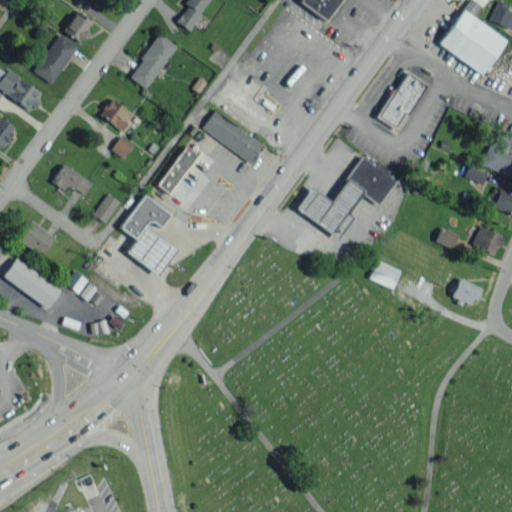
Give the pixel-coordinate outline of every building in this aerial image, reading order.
[(175,22),(189,30),(206,0),(184,0),(183,3),(185,5),(175,22)] [(325,20),(338,0),(298,0),(298,1),(325,20)] [(495,0),(487,20),(509,29),(511,21),(511,10),(507,8),(509,4),(498,0),(495,0)] [(504,39),(461,8),(436,43),(479,74),(504,39)] [(62,30),(79,41),(92,20),(75,10),(62,30)] [(51,83),(74,44),(56,33),(32,72),(51,83)] [(173,45),(156,33),(127,76),(145,88),(173,45)] [(39,94),(0,64),(0,89),(27,110),(39,94)] [(375,116),(396,130),(426,83),(405,69),(375,116)] [(98,115),(120,130),(132,113),(110,98),(98,115)] [(261,143),(212,109),(199,128),(249,162),(261,143)] [(12,126),(0,118),(0,146),(12,126)] [(511,155),(504,152),(510,135),(494,129),(480,165),(511,177),(511,155)] [(109,149),(121,157),(130,143),(118,135),(109,149)] [(167,196),(195,153),(182,144),(154,187),(167,196)] [(393,179),(358,156),(329,200),(308,186),(293,209),(337,238),(351,217),(346,213),(359,193),(376,205),(393,179)] [(49,181),(62,190),(66,184),(81,194),(89,182),(62,163),(49,181)] [(485,173),(467,164),(462,176),(480,184),(485,173)] [(511,215),(511,195),(492,187),(485,204),(511,215)] [(117,201),(104,192),(90,214),(103,222),(117,201)] [(175,247),(143,226),(147,220),(158,227),(167,212),(139,194),(118,228),(133,238),(125,251),(136,258),(135,261),(157,275),(175,247)] [(15,238),(39,255),(53,236),(29,219),(15,238)] [(493,254),(501,235),(478,225),(470,244),(493,254)] [(451,247),(455,232),(438,227),(433,241),(451,247)] [(45,308),(59,289),(13,257),(0,276),(45,308)] [(392,286),(398,268),(373,260),(367,279),(392,286)] [(76,292),(86,279),(73,270),(64,283),(76,292)] [(478,286),(455,277),(447,297),(471,306),(478,286)]
